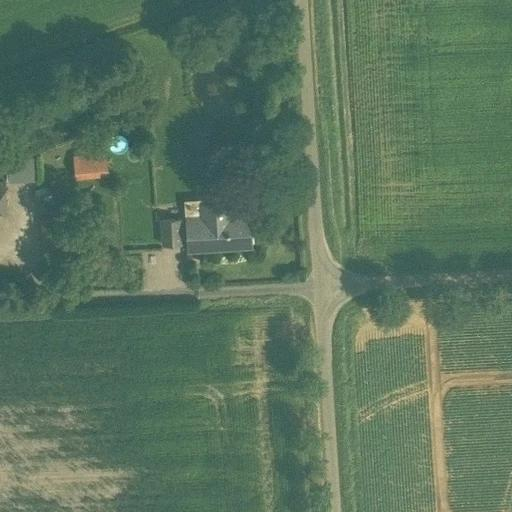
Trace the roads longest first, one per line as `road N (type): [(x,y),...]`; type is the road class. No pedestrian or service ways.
road 1 (unclassified): [(319,274),(301,0)]
road 2 (unclassified): [(335,511),(319,274)]
road 3 (unclassified): [(319,274),(511,262)]
